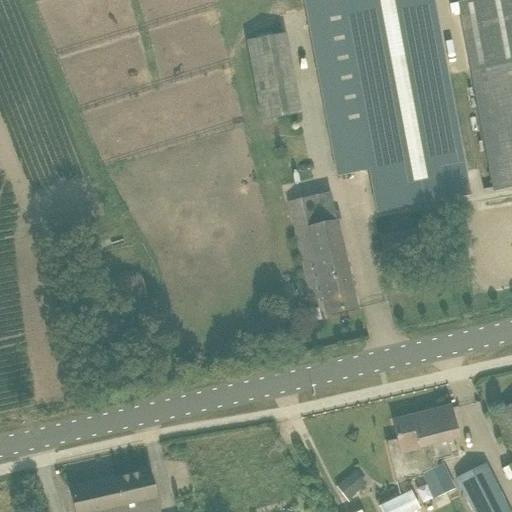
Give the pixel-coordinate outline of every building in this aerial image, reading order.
[(302,0),(336,177),(368,171),(375,213),(469,196),(432,0),(302,0)] [(493,191),(511,187),(511,0),(471,0),(458,3),(493,191)] [(288,33),(248,39),(260,119),(299,113),(288,33)] [(326,315),(355,308),(349,279),(328,194),(300,201),(307,228),(295,231),(311,301),(322,298),(326,315)] [(413,244),(410,231),(382,236),(385,250),(413,244)] [(100,343),(127,336),(121,313),(94,320),(100,343)] [(511,434),(511,403),(499,410),(511,434)] [(397,442),(386,444),(396,483),(421,476),(420,474),(436,466),(435,460),(450,456),(447,441),(457,439),(454,428),(450,408),(392,423),(397,442)] [(442,463),(436,466),(420,474),(421,476),(433,501),(455,490),(442,463)] [(509,511),(485,464),(455,479),(471,511),(509,511)] [(364,483),(355,472),(336,488),(345,498),(364,483)] [(157,511),(148,473),(69,490),(73,511),(157,511)] [(410,491),(378,507),(380,511),(412,511),(419,509),(410,491)]
